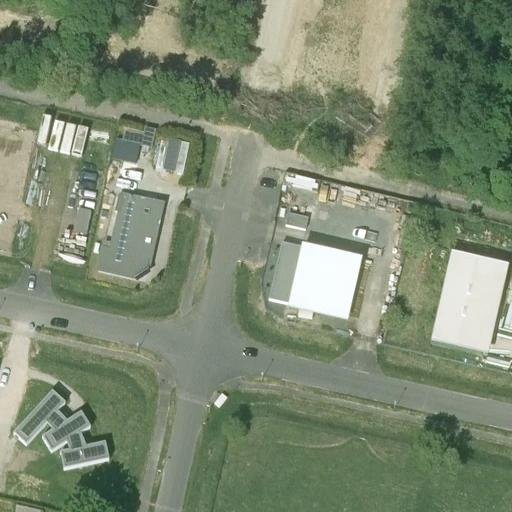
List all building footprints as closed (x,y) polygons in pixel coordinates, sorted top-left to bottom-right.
[(328,93),(348,94),(354,25),(320,23),(314,98),(328,99),(328,93)] [(82,157),(88,128),(41,118),(35,147),(82,157)] [(154,168),(183,174),(189,143),(161,137),(154,168)] [(162,207),(119,198),(116,214),(127,216),(120,248),(104,244),(98,274),(135,282),(147,274),(162,207)] [(303,230),(307,217),(287,212),(283,225),(303,230)] [(288,307),(288,305),(300,254),(301,250),(281,246),(268,302),(288,307)] [(359,268),(300,254),(288,305),(347,318),(359,268)] [(501,268),(451,256),(430,345),(480,357),(501,268)] [(64,406),(51,394),(12,436),(25,448),(45,427),(52,433),(41,440),(51,455),(65,445),(69,453),(59,455),(63,472),(108,462),(104,445),(85,449),(80,436),(89,430),(80,415),(65,424),(56,415),(64,406)]
